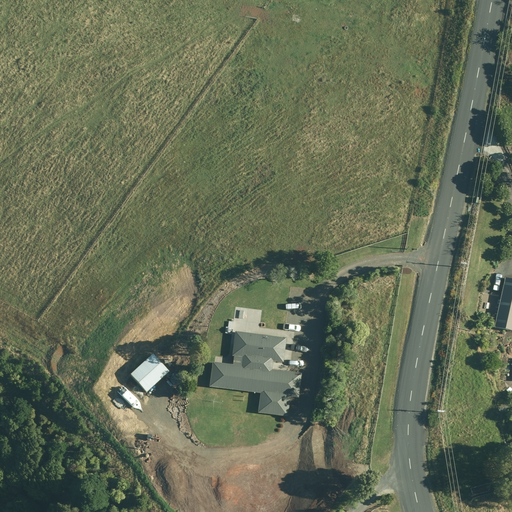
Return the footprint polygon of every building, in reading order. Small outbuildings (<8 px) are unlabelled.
[(428,80),(403,76),(400,96),(425,100),(428,80)] [(511,282),(504,281),(494,328),(511,331),(511,282)] [(286,339),(235,333),(231,366),(212,364),(209,388),(260,394),(258,414),(287,417),(289,398),(299,399),(302,375),(272,371),(273,363),(283,364),(286,339)] [(169,373),(152,355),(130,376),(147,393),(169,373)] [(180,374),(169,374),(169,389),(180,389),(180,374)] [(511,389),(509,387),(502,397),(511,404),(511,389)]
